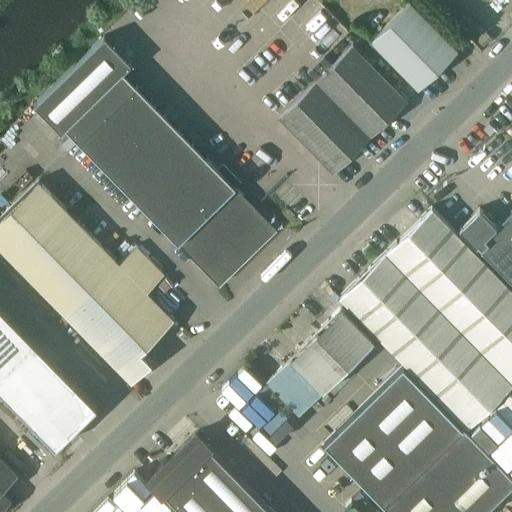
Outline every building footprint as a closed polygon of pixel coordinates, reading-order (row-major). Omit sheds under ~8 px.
[(420,86),(458,49),(410,1),(372,38),(420,86)] [(217,166),(136,84),(123,70),(132,61),(106,34),(35,104),(61,131),(67,125),(80,139),(219,282),(277,226),(256,205),(236,185),(241,179),(222,161),(217,166)] [(324,53),(307,70),(316,79),(370,135),(408,99),(353,43),(334,61),(333,62),(324,53)] [(316,79),(279,115),(313,149),(334,171),(370,135),(316,79)] [(119,259),(38,178),(0,215),(0,245),(132,380),(152,360),(141,349),(175,316),(148,288),(165,272),(136,244),(119,259)] [(340,293),(467,425),(511,380),(511,285),(433,204),(340,293)] [(511,208),(497,223),(481,206),(459,227),(511,280),(511,208)] [(374,337),(342,304),(267,377),(300,412),(374,337)] [(0,508),(1,509),(12,498),(4,490),(3,490),(1,488),(18,472),(0,453),(0,375),(35,341),(0,305),(0,508)] [(35,341),(0,375),(0,386),(14,401),(54,361),(35,341)] [(54,361),(14,401),(35,423),(75,382),(54,361)] [(402,365),(326,439),(396,511),(480,511),(511,480),(511,473),(463,423),(461,425),(402,365)] [(75,382),(35,423),(56,444),(97,404),(75,382)] [(275,511),(209,443),(205,439),(206,439),(206,435),(204,433),(200,433),(200,434),(196,430),(169,456),(168,455),(163,457),(159,460),(157,466),(158,467),(150,474),(163,488),(186,511),(275,511)]
